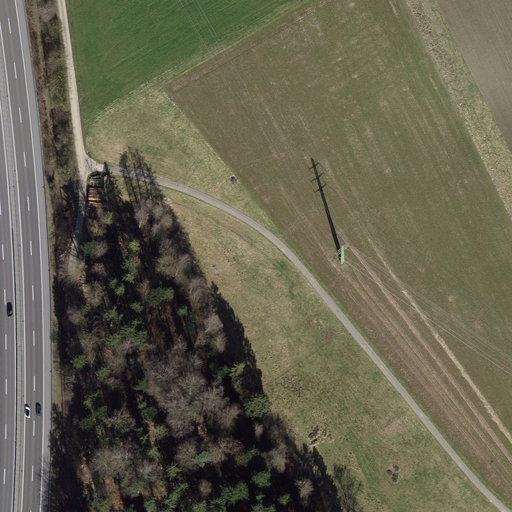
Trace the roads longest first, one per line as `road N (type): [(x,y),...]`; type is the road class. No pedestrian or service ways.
road 1 (track): [(67,511),(71,274),(83,163),(125,169),(232,210),(293,265),(469,481),(509,511)]
road 2 (motorway): [(31,511),(32,257),(6,0)]
road 3 (motorway): [(0,201),(3,511)]
road 4 (track): [(71,351),(102,360),(169,511)]
road 5 (track): [(83,163),(60,0)]
